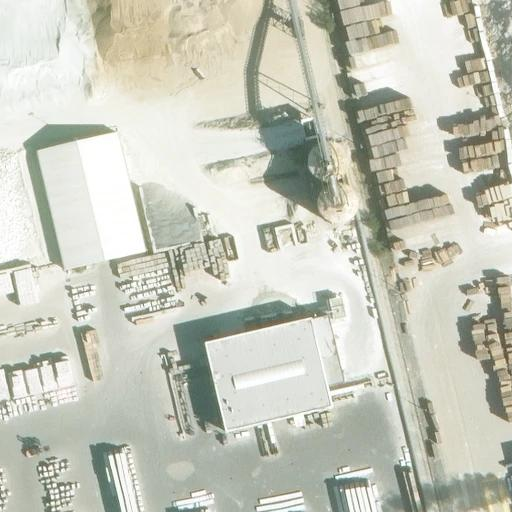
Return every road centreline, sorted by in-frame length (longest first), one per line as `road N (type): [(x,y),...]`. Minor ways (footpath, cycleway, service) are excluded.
road 1 (unknown): [(370,434),(344,294),(323,279),(135,326),(128,351),(147,431)]
road 2 (unknown): [(473,511),(418,277),(437,247),(511,218)]
